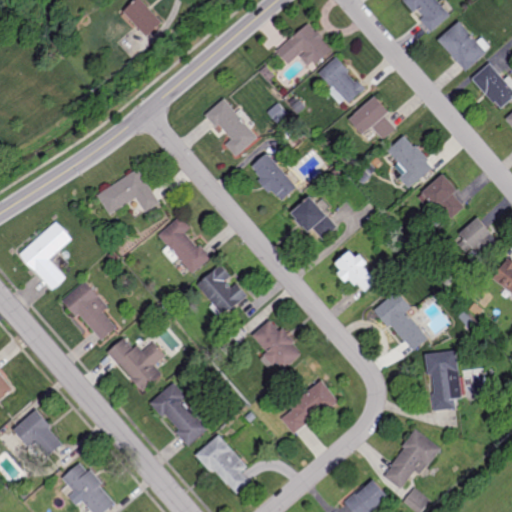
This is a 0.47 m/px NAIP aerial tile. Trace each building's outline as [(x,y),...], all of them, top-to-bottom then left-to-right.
[(150,37),(127,12),(139,0),(145,0),(156,11),(154,12),(164,23),(150,37)] [(438,0),(405,0),(432,32),(451,15),(438,0)] [(460,22),(439,41),(466,72),(488,54),(460,22)] [(310,24),(277,51),(288,65),(300,55),(308,65),(313,61),(316,65),(333,51),(310,24)] [(338,57),(320,73),(349,105),(366,89),(338,57)] [(511,86),(492,63),(473,79),(500,111),(511,100),(511,86)] [(397,128),(387,117),(389,112),(376,98),(350,121),(364,137),(373,129),(383,141),(397,128)] [(227,100),(207,117),(239,154),(258,137),(227,100)] [(406,136),(389,151),(408,172),(400,178),(409,188),(433,167),(406,136)] [(299,188),(268,153),(252,166),(262,178),(259,181),(269,193),(273,190),(283,202),(299,188)] [(137,198),(146,212),(161,203),(139,169),(97,195),(110,215),(137,198)] [(444,174),(423,193),(448,221),(464,207),(453,194),(458,189),(444,174)] [(311,197),(292,214),(310,234),(314,230),(323,241),(338,227),(311,197)] [(182,217),(160,236),(193,274),(212,257),(201,244),(198,247),(186,233),(191,228),(182,217)] [(478,219),(460,235),(479,257),(497,240),(478,219)] [(57,223),(21,255),(53,291),(68,278),(51,258),(72,240),(57,223)] [(351,250),(337,263),(343,270),(339,274),(346,283),(350,279),(356,286),(358,284),(366,293),(379,282),(366,267),(369,264),(362,255),(358,258),(351,250)] [(511,263),(509,261),(494,281),(511,293),(511,263)] [(221,264),(196,285),(223,317),(248,296),(237,283),(231,287),(226,281),(232,277),(221,264)] [(87,281),(63,301),(77,318),(80,315),(102,341),(117,328),(103,312),(109,307),(87,281)] [(398,292),(377,311),(414,354),(430,339),(407,312),(412,308),(398,292)] [(270,320),(252,336),(266,352),(264,355),(273,365),(277,362),(283,369),(300,355),(291,345),(295,342),(283,328),(280,332),(270,320)] [(155,342),(143,352),(138,346),(134,349),(125,338),(108,352),(142,393),(165,374),(157,365),(167,356),(155,342)] [(457,351),(426,355),(434,412),(457,409),(455,398),(463,397),(457,351)] [(0,402),(15,390),(0,371),(0,402)] [(321,380),(290,405),(294,410),(282,419),(294,435),(338,401),(321,380)] [(150,403),(162,417),(166,414),(180,430),(177,433),(189,447),(209,429),(184,400),(187,397),(175,382),(150,403)] [(39,411),(15,430),(28,447),(34,442),(47,459),(65,445),(39,411)] [(416,430),(382,476),(401,490),(415,471),(422,475),(442,449),(416,430)] [(220,435),(197,456),(212,473),(216,470),(237,494),(251,481),(243,471),(248,467),(220,435)] [(107,511),(117,504),(101,486),(103,484),(91,469),(89,472),(81,463),(63,479),(75,493),(69,499),(77,507),(82,503),(90,511),(107,511)] [(374,479),(345,503),(353,511),(374,511),(391,498),(374,479)] [(423,511),(431,499),(413,489),(404,504),(416,511),(423,511)]
